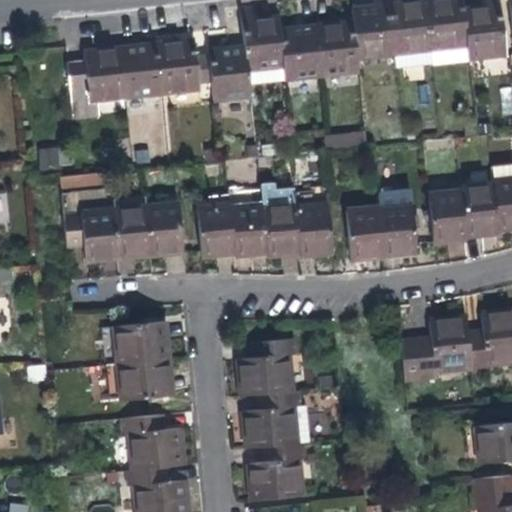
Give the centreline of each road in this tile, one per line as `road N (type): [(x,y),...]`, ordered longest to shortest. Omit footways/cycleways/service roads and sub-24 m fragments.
road 1 (residential): [(199,288),(363,284),(511,259)]
road 2 (residential): [(222,511),(199,288)]
road 3 (residential): [(63,292),(199,288)]
